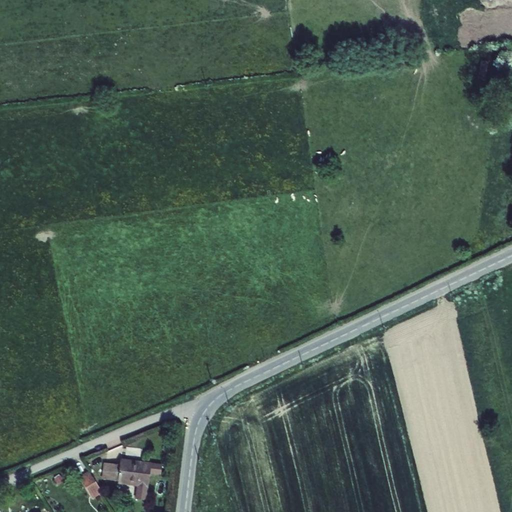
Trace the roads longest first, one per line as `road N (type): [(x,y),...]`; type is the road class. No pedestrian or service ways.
road 1 (tertiary): [(184,511),(197,428),(215,398),(511,255)]
road 2 (track): [(0,485),(209,404)]
